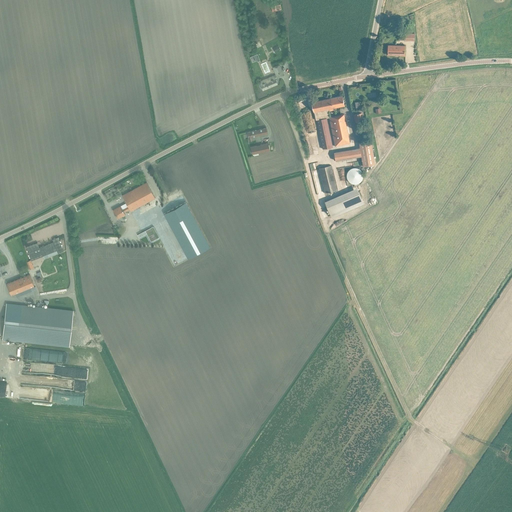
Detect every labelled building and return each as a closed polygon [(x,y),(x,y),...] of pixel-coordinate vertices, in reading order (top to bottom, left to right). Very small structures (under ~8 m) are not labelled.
[(388,45),(388,54),(405,55),(405,46),(388,45)] [(260,82),(261,84),(261,85),(261,86),(261,88),(262,88),(263,89),(277,83),(277,82),(276,80),(275,80),(275,78),(283,75),(279,65),(273,68),(276,75),(273,76),(260,82)] [(324,118),(330,117),(328,109),(345,105),(343,95),(312,102),(316,120),(317,120),(323,149),(330,147),(324,118)] [(354,114),(356,122),(359,121),(364,120),(362,112),(354,114)] [(344,114),(330,117),(336,146),(350,143),(344,114)] [(356,122),(354,122),(358,142),(364,141),(359,121),(356,122)] [(266,128),(247,132),(248,138),(248,137),(249,141),(253,140),(252,137),(267,133),(266,128)] [(371,140),(359,142),(360,148),(334,152),(336,160),(362,156),(363,166),(375,164),(371,140)] [(268,143),(251,147),(252,154),(253,154),(253,156),(259,155),(258,153),(270,150),(268,143)] [(319,168),(323,184),(325,193),(338,190),(331,165),(319,168)] [(349,171),(349,172),(348,173),(348,174),(348,175),(348,176),(348,177),(348,178),(348,179),(348,180),(349,180),(349,181),(350,182),(351,182),(351,183),(352,183),(353,184),(354,184),(355,184),(356,184),(357,184),(358,184),(359,184),(359,183),(360,183),(361,182),(362,181),(363,180),(363,179),(363,178),(364,177),(364,176),(364,175),(363,174),(363,173),(363,172),(362,171),(361,170),(360,169),(359,169),(358,168),(357,168),(356,168),(355,168),(354,168),(353,169),(352,169),(351,170),(350,170),(350,171),(349,171)] [(155,198),(148,184),(147,182),(122,196),(126,203),(121,206),(113,210),(117,218),(125,214),(124,212),(130,209),(131,211),(155,198)] [(363,201),(359,192),(327,206),(331,215),(363,201)] [(186,202),(164,214),(170,225),(172,224),(190,258),(210,247),(186,202)] [(153,226),(145,231),(147,234),(151,242),(159,237),(153,226)] [(64,251),(58,237),(52,239),(53,242),(51,243),(52,246),(46,248),(45,245),(39,248),(43,256),(57,251),(58,253),(64,251)] [(7,283),(11,295),(34,286),(30,274),(7,283)] [(6,304),(3,339),(70,346),(74,311),(43,308),(44,303),(38,302),(37,307),(6,304)] [(34,375),(56,377),(57,370),(34,368),(34,370),(34,375)]
